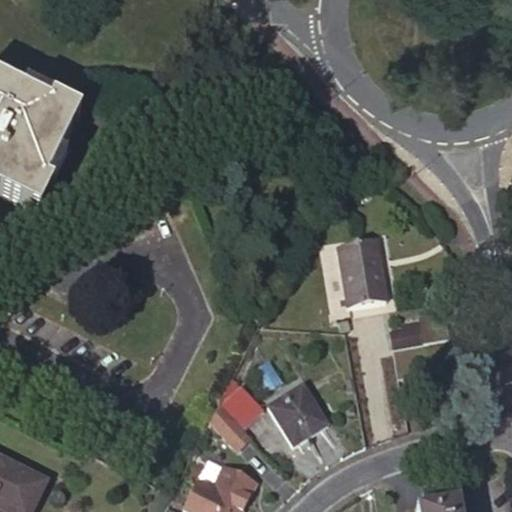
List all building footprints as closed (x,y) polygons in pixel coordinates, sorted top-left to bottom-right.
[(80,119),(51,105),(47,111),(21,98),(0,87),(0,199),(38,219),(52,190),(45,187),(59,160),(80,119)] [(385,307),(376,245),(338,252),(347,314),(385,307)] [(453,375),(443,320),(419,324),(423,352),(393,356),(398,384),(453,375)] [(419,336),(392,340),(394,355),(421,351),(419,336)] [(299,448),(308,442),(327,430),(302,390),(267,412),(293,452),(299,448)] [(239,391),(220,409),(224,414),(243,435),(263,415),(239,391)] [(231,446),(243,435),(224,414),(212,426),(231,446)] [(311,448),(308,442),(299,448),(303,453),(311,448)] [(0,511),(31,511),(43,486),(0,464),(0,511)] [(202,511),(243,511),(255,489),(222,472),(202,511)]
